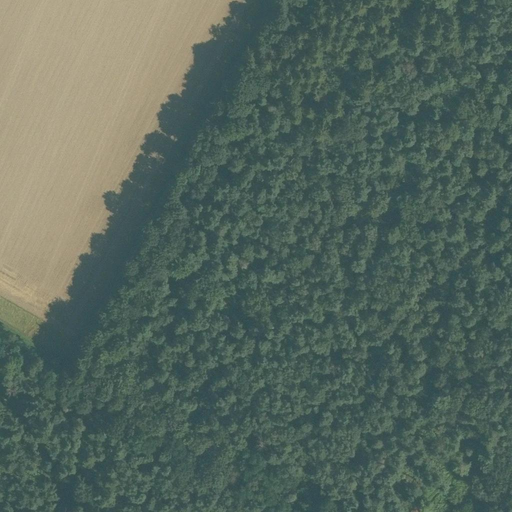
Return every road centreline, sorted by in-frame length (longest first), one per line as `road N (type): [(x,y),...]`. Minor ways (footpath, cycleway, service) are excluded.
road 1 (track): [(511,42),(225,460)]
road 2 (track): [(0,328),(68,368),(265,0)]
road 3 (track): [(511,412),(413,511)]
road 4 (track): [(44,511),(133,406)]
